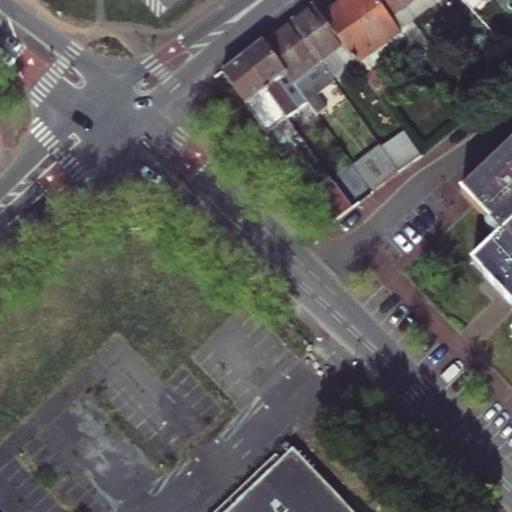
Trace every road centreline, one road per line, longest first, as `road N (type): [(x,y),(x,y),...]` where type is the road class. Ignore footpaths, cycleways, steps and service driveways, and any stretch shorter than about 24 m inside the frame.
road 1 (unknown): [(60,413),(98,372),(119,368),(149,379),(232,463),(184,511)]
road 2 (tertiary): [(307,286),(511,491)]
road 3 (residential): [(307,286),(511,119)]
road 4 (tertiary): [(113,138),(272,256)]
road 5 (tertiary): [(272,256),(149,110)]
road 6 (unknown): [(347,324),(232,463)]
road 7 (primary): [(149,110),(272,0)]
road 8 (primary): [(248,0),(121,85)]
road 9 (tertiary): [(121,85),(0,0)]
road 10 (primary): [(0,223),(113,138)]
road 11 (unknown): [(155,511),(60,413)]
